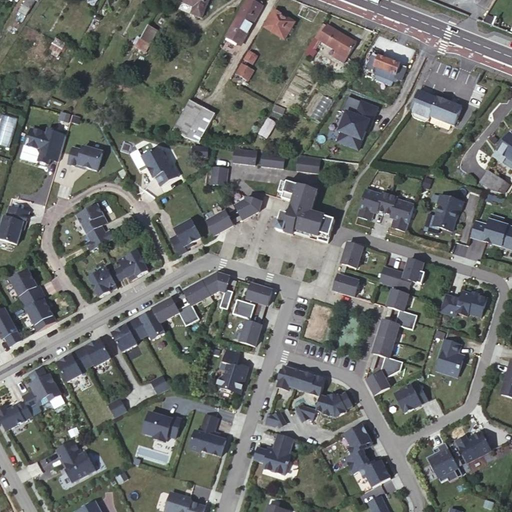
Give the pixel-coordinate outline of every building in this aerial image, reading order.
[(37,2),(38,0),(26,0),(19,12),(25,16),(36,1),(37,2)] [(202,19),(209,0),(181,0),(181,2),(195,8),(192,14),(202,19)] [(241,46),(263,7),(262,6),(255,3),(250,0),(246,0),(226,37),(241,46)] [(293,27),(281,20),(283,17),(274,12),(264,28),(285,40),(293,27)] [(293,27),(295,24),(283,17),(281,20),(293,27)] [(91,37),(100,23),(93,19),(85,34),(91,37)] [(356,45),(324,25),(305,55),(312,59),(316,52),(315,51),(321,42),(337,51),(347,58),(356,45)] [(150,45),(157,31),(150,27),(142,41),(150,45)] [(60,55),(67,43),(57,37),(50,49),(54,51),(52,55),(57,57),(59,54),(60,55)] [(145,53),(150,45),(142,41),(140,39),(135,47),(145,53)] [(347,58),(337,51),(333,57),(343,64),(347,58)] [(252,65),(257,56),(250,52),(245,61),(252,65)] [(325,58),(316,52),(312,59),(310,63),(311,64),(319,68),(325,58)] [(406,69),(373,56),(368,68),(376,72),(376,73),(377,75),(375,77),(377,81),(392,87),(395,79),(401,82),(406,69)] [(248,82),(254,71),(242,64),(236,75),(237,75),(244,79),(248,82)] [(244,79),(237,75),(234,80),(241,84),(244,79)] [(437,100),(419,92),(410,114),(411,117),(422,122),(425,120),(427,116),(455,127),(461,112),(449,107),(450,104),(438,99),(437,100)] [(373,123),(378,109),(348,97),(342,111),(347,113),(339,132),(349,135),(345,145),(359,150),(370,122),(373,123)] [(195,143),(212,114),(190,101),(173,132),(195,143)] [(462,108),(450,104),(449,107),(461,112),(462,108)] [(199,144),(216,116),(212,114),(195,143),(199,144)] [(1,134),(12,136),(16,120),(5,118),(1,134)] [(266,138),(275,123),(269,119),(260,135),(266,138)] [(59,160),(67,135),(59,133),(59,131),(48,127),(47,132),(32,128),(30,136),(31,139),(30,146),(39,148),(41,153),(38,162),(49,165),(51,158),(59,160)] [(511,134),(510,133),(494,157),(502,163),(504,162),(511,167),(511,134)] [(83,151),(74,148),(69,165),(79,168),(79,166),(87,169),(98,172),(104,153),(85,147),(83,151)] [(255,166),(257,151),(235,149),(234,163),(255,166)] [(157,150),(143,158),(154,179),(156,177),(161,186),(179,177),(174,168),(172,169),(162,151),(157,150)] [(284,170),(286,155),(264,152),(262,167),(284,170)] [(319,174),(321,159),(299,157),(297,171),(319,174)] [(227,187),(229,170),(213,168),(211,185),(227,187)] [(127,175),(124,170),(119,172),(122,178),(127,175)] [(508,186),(488,172),(481,183),(493,191),(503,194),(508,186)] [(425,178),(422,188),(429,190),(432,181),(425,178)] [(313,209),(318,193),(282,182),(278,193),(284,194),(282,200),(293,203),(289,216),(282,214),(277,231),(294,236),(294,234),(295,231),(319,238),(318,241),(328,244),(330,237),(335,221),(310,213),(311,208),(313,209)] [(385,214),(390,197),(383,194),(382,196),(366,191),(364,195),(357,217),(367,220),(370,212),(374,213),(377,214),(378,212),(385,214)] [(440,205),(433,226),(453,232),(460,211),(461,212),(464,203),(441,196),(438,204),(440,205)] [(415,206),(397,201),(397,199),(390,197),(385,214),(392,216),(392,219),(395,220),(399,221),(396,229),(407,233),(415,206)] [(260,213),(262,203),(247,198),(246,202),(236,207),(243,221),(260,213)] [(108,224),(98,206),(78,217),(88,235),(90,234),(94,240),(98,238),(106,234),(101,225),(103,223),(105,226),(108,224)] [(30,213),(10,207),(9,209),(29,215),(30,213)] [(29,215),(9,209),(7,218),(5,217),(0,233),(0,239),(18,245),(22,230),(24,224),(26,225),(29,215)] [(234,226),(226,212),(207,223),(215,237),(234,226)] [(504,219),(492,216),(488,229),(487,234),(484,242),(494,244),(511,250),(511,227),(509,228),(507,226),(503,224),(504,219)] [(203,238),(193,220),(176,230),(179,235),(172,239),(181,255),(188,251),(187,249),(186,247),(193,243),(203,238)] [(488,229),(481,227),(478,239),(484,242),(487,234),(488,229)] [(115,239),(111,231),(106,234),(98,238),(103,246),(115,239)] [(103,246),(98,238),(94,240),(87,244),(91,252),(103,246)] [(357,270),(364,249),(348,244),(342,265),(347,266),(357,270)] [(150,272),(139,251),(121,261),(123,266),(129,276),(130,278),(137,274),(139,278),(150,272)] [(422,285),(425,274),(422,273),(424,265),(410,260),(405,275),(385,268),(380,283),(409,292),(412,282),(422,285)] [(129,276),(123,266),(116,270),(121,280),(129,276)] [(113,284),(108,274),(105,269),(87,279),(99,299),(110,293),(108,290),(111,288),(113,291),(116,290),(113,284)] [(121,280),(116,270),(108,274),(113,284),(121,280)] [(39,286),(37,287),(33,280),(28,271),(10,281),(23,304),(43,293),(39,286)] [(227,291),(230,279),(218,275),(204,283),(211,297),(220,292),(225,293),(221,308),(228,311),(233,293),(227,291)] [(360,283),(344,278),(338,276),(334,291),(355,298),(360,283)] [(211,297),(204,283),(184,293),(191,304),(184,307),(193,324),(200,320),(192,307),(211,297)] [(268,307),(273,291),(270,291),(252,285),(247,300),(268,307)] [(404,312),(409,296),(393,291),(388,308),(400,311),(398,318),(416,323),(418,316),(404,312)] [(482,318),(487,300),(479,297),(472,295),(463,292),(461,301),(445,296),(440,312),(456,317),(457,314),(468,317),(469,314),(482,318)] [(49,309),(45,302),(47,301),(43,293),(23,304),(39,332),(56,323),(49,309)] [(193,324),(184,307),(178,311),(172,300),(153,310),(154,312),(160,324),(179,314),(186,327),(193,324)] [(251,320),(255,306),(238,300),(233,315),(251,320)] [(6,338),(10,347),(23,340),(8,313),(6,310),(4,311),(0,310),(0,335),(2,340),(6,338)] [(147,316),(146,314),(140,317),(133,321),(143,338),(149,335),(153,341),(166,334),(160,324),(154,312),(147,316)] [(395,343),(400,326),(413,331),(416,323),(398,318),(396,325),(384,321),(379,338),(395,343)] [(120,328),(121,330),(112,335),(123,354),(138,345),(136,342),(143,338),(133,321),(120,328)] [(256,348),(262,327),(247,322),(240,343),(256,348)] [(401,372),(403,363),(390,359),(395,343),(379,338),(373,354),(385,358),(381,372),(381,374),(367,381),(375,397),(390,389),(386,379),(401,372)] [(86,347),(78,350),(88,368),(95,365),(96,368),(112,360),(101,341),(93,345),(91,343),(86,347)] [(458,355),(462,346),(445,341),(439,360),(442,360),(438,370),(446,373),(449,375),(459,378),(464,361),(462,361),(463,357),(458,355)] [(66,360),(57,364),(68,383),(83,375),(81,372),(88,368),(78,350),(65,358),(66,360)] [(241,395),(249,368),(243,366),(240,368),(236,367),(240,355),(227,351),(223,364),(228,365),(224,377),(220,379),(217,388),(241,395)] [(511,361),(501,396),(511,398),(511,361)] [(300,372),(284,367),(278,388),(289,391),(290,388),(295,389),(300,391),(305,374),(300,372)] [(61,396),(51,376),(47,377),(43,370),(31,377),(35,384),(31,386),(34,392),(23,398),(25,403),(30,411),(38,407),(36,404),(40,402),(48,398),(50,402),(61,396)] [(326,380),(305,374),(300,391),(303,392),(304,390),(307,391),(309,394),(321,397),(321,396),(326,380)] [(162,375),(150,382),(157,395),(170,388),(162,375)] [(412,387),(395,395),(405,414),(414,409),(413,407),(421,404),(421,405),(428,401),(420,386),(414,389),(412,387)] [(316,410),(323,413),(323,414),(336,418),(347,412),(346,411),(353,407),(346,394),(339,397),(338,396),(334,398),(329,397),(328,398),(321,396),(321,397),(316,410)] [(119,398),(108,404),(115,418),(127,411),(119,398)] [(30,411),(25,403),(17,407),(16,407),(8,411),(5,407),(0,409),(0,418),(7,432),(27,421),(33,417),(30,411)] [(316,410),(307,407),(304,408),(303,406),(296,410),(296,411),(303,407),(310,419),(313,421),(316,410)] [(296,411),(303,423),(310,419),(303,407),(296,411)] [(273,416),(269,415),(266,425),(274,428),(279,425),(274,416),(280,413),(273,416)] [(274,416),(279,425),(285,422),(280,413),(274,416)] [(161,417),(150,414),(144,435),(155,438),(156,441),(164,443),(167,441),(168,437),(176,439),(182,421),(167,416),(166,419),(161,417)] [(221,420),(206,415),(200,433),(219,438),(220,435),(217,434),(221,420)] [(372,443),(363,426),(345,435),(351,447),(348,448),(352,456),(346,459),(349,467),(366,458),(362,451),(367,449),(366,446),(372,443)] [(195,431),(190,450),(199,453),(200,451),(221,457),(226,441),(219,438),(200,433),(195,431)] [(64,435),(66,440),(72,437),(69,432),(64,435)] [(457,442),(468,463),(491,451),(482,433),(468,440),(466,438),(457,442)] [(290,455),(294,441),(278,435),(274,448),(273,450),(270,452),(268,451),(259,449),(255,461),(265,464),(264,469),(285,476),(288,467),(289,467),(290,465),(288,464),(291,455),(290,455)] [(82,454),(75,440),(56,451),(64,465),(65,464),(69,470),(66,471),(73,484),(96,471),(86,452),(82,454)] [(458,468),(445,443),(438,447),(441,455),(438,456),(436,453),(435,454),(426,458),(433,470),(434,470),(441,483),(448,479),(449,483),(458,478),(454,470),(458,468)] [(436,453),(438,456),(441,455),(438,447),(433,450),(435,454),(436,453)] [(391,479),(382,462),(376,465),(375,463),(369,466),(366,458),(349,467),(353,474),(360,471),(364,479),(367,477),(373,489),(391,479)] [(171,493),(165,511),(204,511),(206,508),(192,504),(193,503),(191,499),(187,498),(187,500),(183,498),(182,497),(171,493)] [(387,511),(380,498),(368,505),(371,511),(387,511)] [(493,504),(486,501),(484,508),(492,510),(493,504)] [(101,511),(96,503),(94,504),(79,511),(101,511)]
